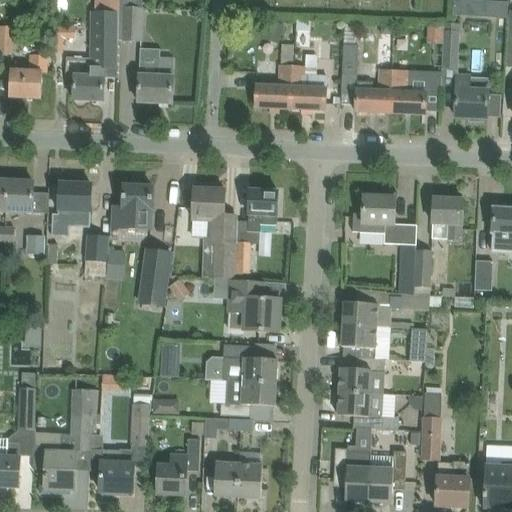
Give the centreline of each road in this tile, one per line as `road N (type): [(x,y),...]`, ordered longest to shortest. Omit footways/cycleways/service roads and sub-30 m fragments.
road 1 (residential): [(299,511),(319,150)]
road 2 (residential): [(319,150),(0,135)]
road 3 (residential): [(511,159),(319,150)]
